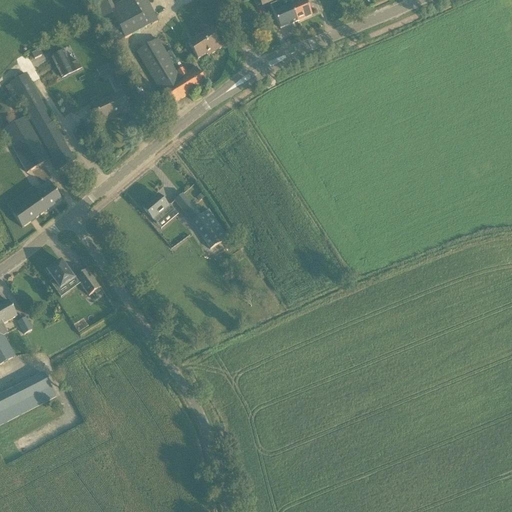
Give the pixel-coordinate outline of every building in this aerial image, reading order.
[(90,0),(112,46),(157,22),(146,0),(124,0),(112,7),(108,0),(90,0)] [(287,0),(258,0),(261,7),(269,4),(280,30),(296,23),(287,1),(287,0)] [(287,0),(287,1),(296,23),(311,16),(303,0),(302,0),(287,0)] [(188,45),(197,60),(210,52),(211,55),(221,48),(210,31),(188,45)] [(157,40),(136,52),(161,94),(164,92),(172,105),(206,84),(196,68),(185,75),(182,69),(176,72),(170,63),(175,60),(169,51),(165,54),(157,40)] [(63,52),(51,57),(62,79),(81,70),(77,62),(70,66),(63,52)] [(116,71),(109,74),(116,90),(124,87),(116,71)] [(8,84),(42,144),(45,148),(46,148),(59,171),(74,162),(25,75),(8,84)] [(121,94),(93,107),(100,122),(120,114),(120,115),(129,112),(121,94)] [(1,131),(25,174),(48,161),(42,150),(40,145),(24,118),(1,131)] [(6,206),(16,221),(22,229),(61,201),(50,186),(37,195),(32,188),(6,206)] [(173,202),(190,222),(209,250),(226,239),(208,210),(199,216),(181,195),(173,202)] [(153,221),(157,225),(173,211),(168,205),(166,207),(158,197),(142,209),(152,221),(153,221)] [(68,273),(61,263),(53,268),(52,266),(47,270),(48,272),(47,273),(53,281),(49,283),(56,293),(73,280),(68,273)] [(99,289),(86,271),(75,279),(88,297),(99,289)] [(2,326),(17,318),(8,302),(0,306),(0,365),(14,358),(3,336),(7,334),(2,326)] [(16,323),(23,336),(31,331),(24,318),(16,323)] [(0,396),(0,426),(54,398),(42,374),(0,396)]
